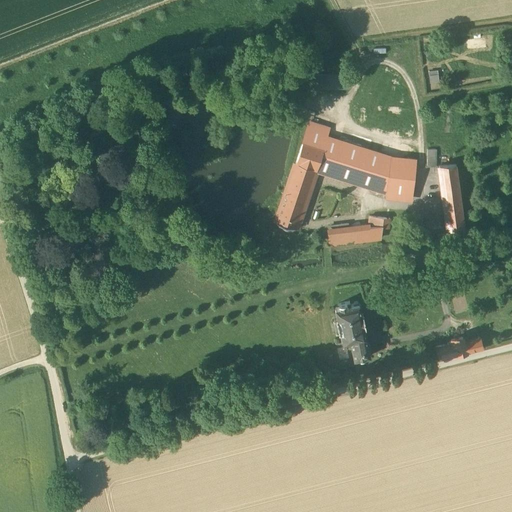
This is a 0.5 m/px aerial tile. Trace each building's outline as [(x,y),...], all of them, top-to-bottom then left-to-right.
[(487,48),(486,38),(467,39),(467,49),(487,48)] [(440,70),(430,70),(431,82),(440,82),(440,70)] [(348,76),(315,76),(314,87),(348,87),(348,76)] [(327,132),(308,126),(303,141),(322,147),(325,136),(327,132)] [(390,157),(325,136),(322,147),(315,169),(385,192),(411,195),(414,167),(388,167),(390,157)] [(303,141),(276,223),(295,229),(315,170),(315,169),(322,147),(303,141)] [(435,148),(427,149),(427,166),(435,166),(435,148)] [(415,160),(390,157),(388,167),(414,167),(415,160)] [(456,165),(439,166),(448,230),(465,228),(456,165)] [(328,232),(329,244),(381,240),(380,229),(387,228),(388,219),(368,216),(369,228),(328,232)] [(354,303),(353,304),(350,305),(349,302),(338,304),(339,307),(335,308),(336,311),(335,311),(336,318),(337,318),(337,319),(333,320),(336,334),(340,333),(341,334),(340,334),(341,341),(342,341),(343,343),(350,342),(354,360),(370,356),(364,327),(365,327),(362,314),(361,314),(360,309),(361,307),(360,304),(357,302),(354,303)] [(463,337),(450,341),(451,343),(435,347),(439,359),(482,348),(479,338),(464,342),(463,337)]
